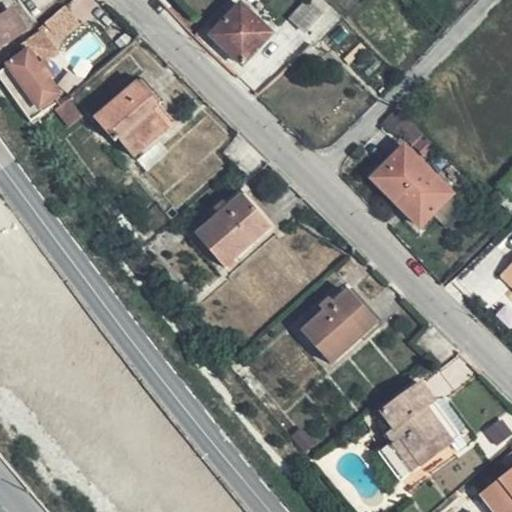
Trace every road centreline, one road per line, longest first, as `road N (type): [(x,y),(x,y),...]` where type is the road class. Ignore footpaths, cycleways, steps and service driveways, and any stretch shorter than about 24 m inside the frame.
road 1 (residential): [(511,375),(126,0)]
road 2 (secondary): [(271,511),(0,159)]
